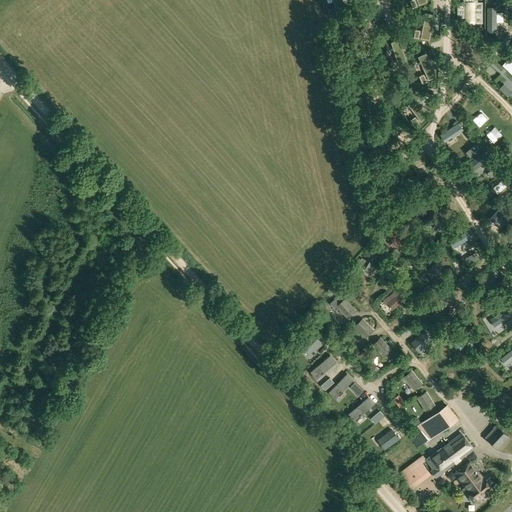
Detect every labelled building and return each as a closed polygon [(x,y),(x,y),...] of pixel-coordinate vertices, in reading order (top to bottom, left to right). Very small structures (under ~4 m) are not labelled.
[(342,0),(332,0),(335,13),(345,11),(342,0)] [(457,2),(457,23),(482,23),(482,2),(477,2),(476,0),(463,0),(463,2),(457,2)] [(435,13),(425,11),(419,37),(429,39),(435,13)] [(399,38),(389,40),(397,65),(406,62),(399,38)] [(355,49),(346,51),(352,77),(361,75),(355,49)] [(426,52),(416,56),(427,80),(436,76),(426,52)] [(496,71),(508,83),(511,78),(511,75),(502,65),(496,71)] [(474,91),(480,96),(482,94),(489,100),(493,95),(479,84),(474,91)] [(365,88),(356,90),(361,115),(371,113),(365,88)] [(412,95),(405,101),(420,121),(428,114),(412,95)] [(494,106),(479,121),(486,127),(501,113),(494,106)] [(369,129),(361,135),(378,155),(385,149),(369,129)] [(485,150),(466,165),(472,173),(490,157),(485,150)] [(386,206),(402,195),(395,184),(378,195),(386,206)] [(410,203),(400,210),(403,214),(406,212),(412,219),(419,214),(410,203)] [(503,203),(490,217),(495,222),(503,214),(507,218),(511,212),(511,211),(508,208),(503,203)] [(436,218),(430,224),(436,230),(443,224),(446,228),(453,222),(451,219),(444,211),(436,218)] [(397,248),(404,244),(395,227),(387,231),(393,242),(391,243),(393,247),(395,246),(397,248)] [(371,273),(379,259),(370,253),(362,267),(371,273)] [(429,256),(424,260),(429,266),(434,262),(429,256)] [(434,282),(443,274),(435,264),(426,272),(434,282)] [(449,303),(456,292),(443,285),(437,296),(449,303)] [(397,289),(382,300),(385,304),(387,303),(392,309),(405,299),(397,289)] [(339,295),(330,304),(334,308),(336,306),(348,319),(357,311),(345,298),(343,300),(339,295)] [(498,324),(510,324),(509,315),(497,316),(498,324)] [(366,337),(374,330),(363,318),(355,326),(366,337)] [(469,348),(479,340),(469,328),(460,336),(469,348)] [(432,341),(424,332),(411,343),(419,352),(432,341)] [(311,333),(299,345),(308,354),(320,342),(311,333)] [(380,337),(373,344),(384,356),(392,349),(380,337)] [(329,355),(310,371),(315,378),(335,362),(329,355)] [(415,391),(423,383),(412,370),(403,377),(415,391)] [(346,372),(328,391),(335,397),(353,379),(346,372)] [(417,397),(426,411),(435,405),(426,391),(417,397)] [(368,396),(348,413),(354,420),(374,403),(368,396)] [(424,444),(459,419),(447,404),(412,429),(424,444)] [(499,450),(510,438),(496,424),(484,436),(499,450)] [(390,429),(376,439),(383,449),(397,439),(390,429)] [(436,477),(474,449),(461,433),(427,459),(423,454),(398,473),(411,490),(431,475),(423,463),(427,460),(433,469),(431,470),(436,477)] [(476,501),(492,488),(484,477),(483,478),(470,462),(456,473),(468,489),(465,492),(471,499),(473,497),(476,501)]
